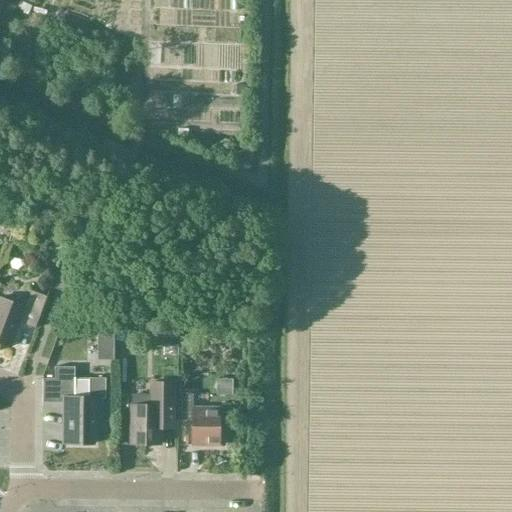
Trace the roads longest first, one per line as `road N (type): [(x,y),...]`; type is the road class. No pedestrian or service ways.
road 1 (residential): [(260,493),(21,490)]
road 2 (residential): [(21,490),(22,387),(0,379)]
